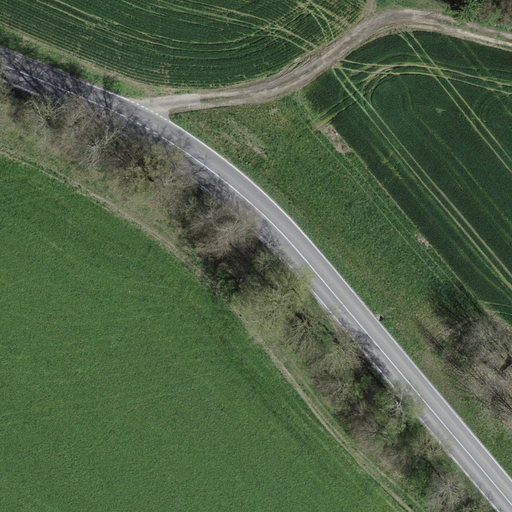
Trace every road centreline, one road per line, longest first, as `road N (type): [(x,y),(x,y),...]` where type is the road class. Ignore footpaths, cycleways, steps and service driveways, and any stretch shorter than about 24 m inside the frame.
road 1 (primary): [(0,63),(165,137),(274,224),(511,506)]
road 2 (track): [(127,116),(148,105),(229,99),(297,80),(398,13),(511,39)]
